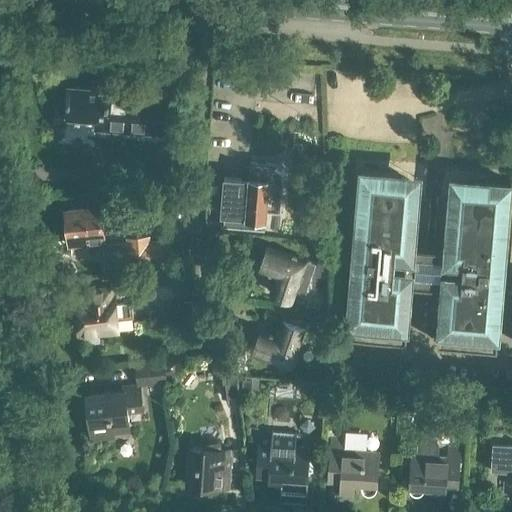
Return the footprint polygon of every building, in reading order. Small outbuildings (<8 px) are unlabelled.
[(68,89),(67,103),(53,102),(51,128),(65,129),(66,119),(96,122),(96,130),(124,132),(125,125),(147,127),(146,134),(163,135),(166,101),(109,98),(110,92),(68,89)] [(156,151),(155,181),(181,181),(181,151),(156,151)] [(221,225),(221,226),(265,230),(265,229),(262,228),(263,218),(266,218),(266,211),(281,212),(283,178),(282,178),(282,171),(288,165),(283,160),(277,165),(270,164),(271,164),(251,162),(250,178),(249,178),(249,179),(225,177),(222,214),(225,214),(224,225),(221,225)] [(400,176),(398,176),(398,173),(361,170),(354,251),(357,251),(356,269),(353,268),(347,335),(406,340),(411,283),(443,285),(438,342),(497,347),(503,281),(500,281),(502,263),(504,263),(511,183),(474,180),(474,183),(472,183),(470,183),(467,183),(465,184),(463,185),(461,186),(459,188),(458,190),(456,191),(455,193),(454,196),(454,198),(453,200),(450,200),(446,249),(414,246),(419,197),(416,197),(416,195),(415,192),(415,190),(414,188),(413,186),(412,184),(410,182),(409,180),(407,179),(405,178),(403,177),(400,176)] [(70,233),(71,246),(105,242),(103,228),(117,226),(114,197),(100,199),(101,208),(67,211),(68,216),(65,217),(66,233),(70,233)] [(112,249),(105,251),(109,274),(116,273),(169,264),(165,241),(151,243),(151,245),(144,246),(143,240),(123,244),(123,247),(112,249)] [(273,283),(270,292),(293,300),(293,299),(302,302),(315,265),(306,262),(307,260),(267,246),(259,269),(276,275),(273,283)] [(147,270),(149,298),(173,296),(171,268),(147,270)] [(80,334),(80,336),(121,332),(119,320),(133,319),(131,301),(121,302),(120,290),(110,291),(110,289),(86,292),(86,300),(76,301),(78,320),(75,323),(76,332),(80,334)] [(206,301),(181,302),(182,327),(207,326),(206,301)] [(260,331),(252,353),(291,367),(306,328),(283,320),(280,329),(279,329),(276,336),(260,331)] [(212,356),(215,384),(220,383),(222,398),(236,396),(234,380),(237,380),(234,353),(212,356)] [(140,386),(141,386),(166,383),(164,361),(136,363),(139,386),(140,386)] [(243,379),(242,392),(252,393),(253,379),(243,379)] [(140,386),(139,386),(123,388),(124,391),(87,395),(89,413),(93,413),(96,441),(115,439),(114,433),(130,431),(128,411),(143,409),(141,386),(140,386)] [(268,497),(280,498),(280,505),(306,507),(309,474),(314,470),(310,465),(310,454),(310,453),(310,452),(309,450),(308,449),(306,448),(305,448),(304,448),(302,447),(301,448),(299,448),(298,449),(296,447),(298,432),(274,430),(273,437),(259,436),(257,469),(270,470),(268,497)] [(411,463),(409,488),(409,489),(409,491),(410,492),(411,494),(412,495),(413,496),(415,496),(416,496),(418,496),(419,496),(421,495),(422,494),(423,493),(424,492),(425,491),(425,489),(434,490),(434,494),(446,494),(447,481),(459,482),(461,450),(448,449),(447,458),(437,457),(438,448),(438,447),(437,445),(437,443),(436,442),(435,441),(434,440),(432,439),(431,439),(429,438),(427,438),(426,439),(424,439),(423,440),(421,441),(420,442),(420,444),(419,445),(419,447),(418,456),(417,456),(415,457),(414,457),(413,458),(412,459),(411,461),(411,462),(411,463)] [(361,485),(361,488),(361,489),(362,491),(362,492),(363,493),(364,494),(366,495),(367,496),(369,496),(370,496),(372,495),(373,495),(374,494),(375,493),(376,492),(377,490),(377,489),(379,461),(379,459),(379,458),(378,456),(377,455),(376,454),(375,453),(373,453),(372,453),(370,453),(369,453),(368,454),(366,454),(364,452),(344,451),(345,442),(331,441),(329,473),(341,474),(339,498),(354,499),(355,484),(361,485)] [(511,446),(494,445),(492,471),(507,472),(506,491),(511,491),(511,446)] [(190,448),(187,486),(228,489),(231,451),(190,448)]
